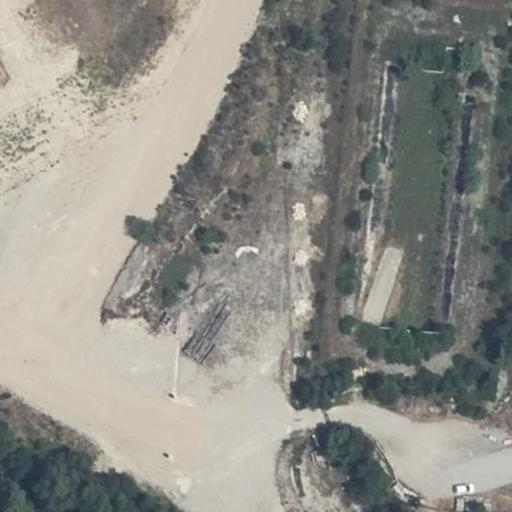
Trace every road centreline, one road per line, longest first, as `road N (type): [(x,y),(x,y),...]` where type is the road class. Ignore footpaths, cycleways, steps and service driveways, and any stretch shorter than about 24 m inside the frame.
road 1 (track): [(0,322),(56,390),(370,416),(464,456),(511,464)]
road 2 (track): [(227,0),(176,108),(0,300)]
road 3 (track): [(101,511),(0,420)]
